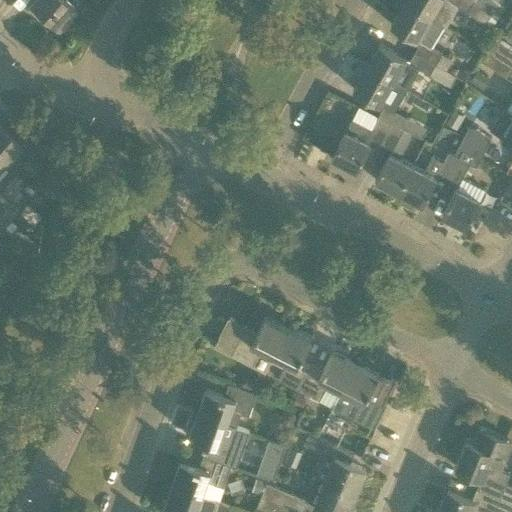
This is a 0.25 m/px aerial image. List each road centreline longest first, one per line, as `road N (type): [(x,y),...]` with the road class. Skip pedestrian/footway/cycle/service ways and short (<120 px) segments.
road 1 (tertiary): [(29,511),(200,142)]
road 2 (residential): [(119,511),(190,318),(228,263)]
road 3 (residential): [(262,175),(491,293)]
road 4 (residential): [(451,374),(268,272),(228,263)]
road 5 (residential): [(262,175),(358,0)]
road 6 (residential): [(395,511),(451,374)]
road 7 (tertiary): [(200,142),(84,94)]
